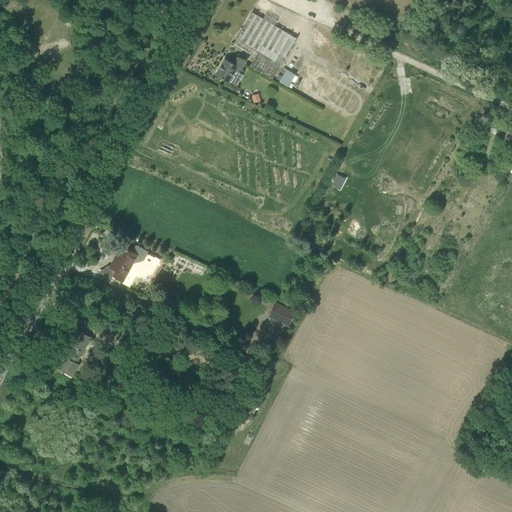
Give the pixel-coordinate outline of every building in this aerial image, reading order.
[(296,38),(274,25),(276,21),(265,15),(263,19),(252,12),(233,44),(255,57),(249,68),(271,81),(296,38)] [(225,59),(215,75),(228,83),(236,70),(239,72),(245,62),(237,58),(234,64),(225,59)] [(279,81),(289,86),(295,73),(285,68),(279,81)] [(113,276),(124,282),(125,283),(132,271),(150,266),(154,259),(153,259),(154,257),(147,253),(148,252),(136,245),(131,252),(127,250),(127,249),(125,248),(125,249),(122,247),(110,267),(116,270),(113,276)] [(391,285),(396,275),(390,271),(385,282),(391,285)] [(275,303),(268,318),(288,327),(295,312),(275,303)] [(103,327),(97,338),(107,344),(114,333),(103,327)] [(77,330),(56,366),(72,376),(79,365),(76,363),(90,338),(77,330)] [(263,394),(251,388),(236,415),(242,419),(243,417),(249,420),(263,394)]
